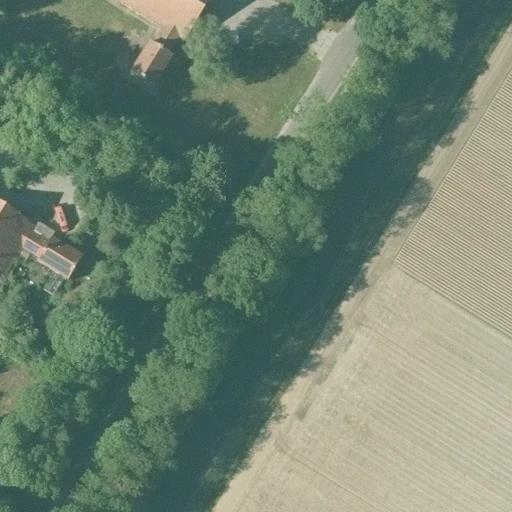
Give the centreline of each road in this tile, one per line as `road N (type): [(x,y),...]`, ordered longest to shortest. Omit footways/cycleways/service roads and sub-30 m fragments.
road 1 (unclassified): [(60,511),(376,0)]
road 2 (track): [(511,36),(218,511)]
